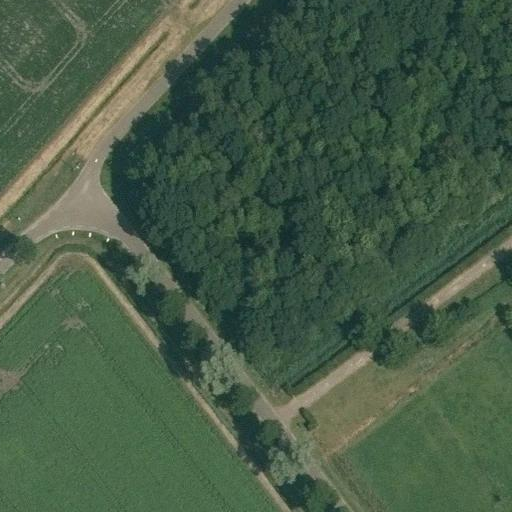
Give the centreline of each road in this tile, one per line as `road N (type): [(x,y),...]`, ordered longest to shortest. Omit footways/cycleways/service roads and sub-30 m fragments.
road 1 (tertiary): [(339,511),(172,293),(81,195)]
road 2 (unclassified): [(81,195),(113,139),(243,0)]
